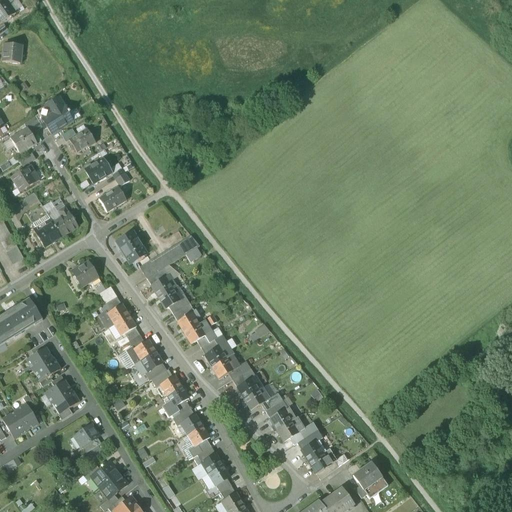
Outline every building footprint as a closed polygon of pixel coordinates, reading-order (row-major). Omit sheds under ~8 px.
[(0,25),(15,15),(5,0),(0,3),(0,25)] [(16,0),(5,0),(15,15),(18,14),(16,12),(22,8),(16,0)] [(2,63),(20,65),(22,47),(4,45),(2,63)] [(38,116),(41,120),(64,106),(59,98),(37,112),(38,116)] [(69,113),(64,106),(41,120),(45,127),(51,136),(52,135),(60,130),(73,122),(68,115),(69,114),(69,113)] [(75,109),(69,113),(69,114),(68,115),(73,122),(80,117),(75,109)] [(38,116),(35,118),(42,129),(45,127),(41,120),(38,116)] [(35,118),(30,121),(37,132),(42,129),(35,118)] [(0,119),(0,134),(1,136),(0,136),(0,137),(0,138),(11,132),(7,125),(4,126),(0,119)] [(31,135),(37,132),(30,121),(24,124),(27,129),(31,135)] [(76,131),(79,135),(86,131),(83,126),(76,131)] [(15,147),(20,155),(37,145),(31,135),(27,129),(10,140),(15,147)] [(60,130),(52,135),(55,141),(64,135),(60,130)] [(69,142),(77,154),(88,147),(88,148),(95,144),(87,130),(86,131),(79,135),(76,137),(69,141),(69,142)] [(62,137),(66,144),(69,142),(69,141),(76,137),(72,131),(62,137)] [(7,152),(15,147),(10,140),(2,145),(7,152)] [(19,162),(23,168),(35,160),(32,155),(19,162)] [(85,172),(93,185),(112,174),(103,160),(85,172)] [(0,167),(0,168),(3,173),(13,167),(10,161),(0,167)] [(110,169),(114,175),(122,170),(118,165),(110,169)] [(11,178),(20,193),(39,181),(30,167),(11,178)] [(113,175),(116,180),(126,174),(123,169),(122,170),(114,175),(113,175)] [(130,182),(126,174),(116,180),(121,187),(130,182)] [(77,187),(81,192),(90,186),(86,181),(77,187)] [(99,200),(107,213),(126,202),(118,189),(99,200)] [(24,201),(30,211),(40,205),(34,194),(24,201)] [(55,208),(52,202),(42,208),(47,216),(50,221),(52,224),(61,218),(58,212),(57,213),(54,209),(55,208)] [(61,218),(52,224),(61,239),(78,229),(69,214),(68,214),(65,208),(58,212),(61,218)] [(45,249),(61,239),(52,224),(50,221),(47,216),(33,225),(35,229),(33,231),(45,249)] [(0,231),(0,238),(9,233),(6,228),(0,231)] [(0,238),(0,242),(1,244),(12,239),(9,233),(0,238)] [(118,243),(132,266),(147,256),(133,233),(118,243)] [(140,269),(147,280),(164,269),(166,268),(169,267),(186,256),(197,249),(199,248),(191,238),(157,259),(140,269)] [(1,244),(4,250),(15,244),(12,239),(1,244)] [(4,250),(7,255),(18,249),(15,244),(4,250)] [(7,255),(10,260),(20,254),(18,249),(7,255)] [(186,256),(190,263),(201,256),(197,249),(186,256)] [(10,260),(13,265),(23,260),(20,254),(10,260)] [(26,265),(23,260),(13,265),(16,271),(26,265)] [(81,290),(89,285),(98,279),(89,264),(80,270),(82,272),(74,277),(81,290)] [(80,270),(78,267),(71,272),(74,277),(82,272),(80,270)] [(180,276),(169,267),(166,268),(164,269),(164,270),(169,276),(172,282),(180,276)] [(147,280),(151,287),(165,279),(169,276),(164,270),(147,280)] [(169,276),(165,279),(171,288),(174,286),(172,282),(169,276)] [(103,286),(98,279),(89,285),(94,292),(96,290),(102,286),(103,286)] [(172,290),(171,288),(165,279),(151,287),(158,299),(172,290)] [(99,295),(105,291),(102,286),(96,290),(99,295)] [(106,305),(107,304),(117,299),(110,288),(105,291),(99,295),(106,305)] [(178,289),(173,292),(179,302),(183,309),(189,305),(184,296),(183,297),(178,289)] [(168,308),(179,302),(173,292),(172,290),(158,299),(165,310),(168,309),(168,308)] [(121,306),(117,299),(107,304),(112,312),(121,306)] [(29,301),(1,318),(13,339),(34,326),(33,323),(40,319),(29,301)] [(168,309),(173,316),(183,309),(179,302),(168,308),(168,309)] [(108,330),(114,326),(107,315),(112,312),(107,304),(106,305),(99,309),(103,315),(99,317),(107,331),(108,330)] [(56,308),(58,313),(65,311),(63,305),(56,308)] [(189,305),(183,309),(173,316),(177,323),(191,314),(191,315),(194,313),(193,312),(189,305)] [(121,306),(112,312),(107,315),(114,326),(128,317),(121,306)] [(195,311),(193,312),(194,313),(191,315),(196,321),(200,318),(195,311)] [(177,323),(184,334),(198,326),(196,321),(191,315),(191,314),(177,323)] [(207,320),(211,327),(217,323),(213,316),(207,320)] [(135,329),(128,317),(114,326),(121,337),(125,335),(135,329)] [(0,347),(13,339),(1,318),(0,318),(0,347)] [(205,321),(198,326),(205,337),(210,344),(214,341),(217,340),(212,332),(205,321)] [(252,343),(270,333),(263,325),(254,331),(255,334),(249,338),(252,343)] [(108,330),(115,341),(121,337),(114,326),(108,330)] [(205,337),(198,326),(184,334),(191,345),(196,342),(205,337)] [(125,335),(126,338),(118,343),(120,348),(129,342),(129,343),(131,346),(134,350),(144,344),(139,336),(135,329),(125,335)] [(218,329),(212,332),(217,340),(222,336),(223,336),(218,329)] [(214,341),(219,349),(226,344),(222,336),(217,340),(214,341)] [(196,342),(201,350),(210,344),(205,337),(196,342)] [(134,366),(141,362),(154,353),(147,341),(144,344),(134,350),(131,346),(124,350),(126,353),(134,366)] [(214,341),(210,344),(201,350),(205,357),(219,349),(214,341)] [(226,344),(230,350),(235,348),(230,341),(226,344)] [(69,346),(73,352),(79,348),(76,342),(69,346)] [(233,355),(230,350),(226,344),(219,349),(226,360),(232,356),(233,355)] [(33,372),(40,383),(50,377),(60,370),(57,364),(56,365),(53,360),(54,360),(53,359),(52,359),(46,349),(25,362),(32,373),(33,372)] [(212,369),(226,360),(219,349),(205,357),(212,369)] [(133,367),(134,366),(126,353),(117,358),(126,371),(133,367)] [(161,364),(154,353),(141,362),(147,372),(148,373),(161,364)] [(239,367),(232,356),(226,360),(212,369),(219,380),(227,374),(236,369),(239,367)] [(147,372),(141,362),(134,366),(133,367),(140,378),(144,375),(144,374),(147,372)] [(246,363),(239,367),(236,369),(240,377),(250,371),(246,363)] [(149,382),(151,381),(166,372),(161,364),(148,373),(147,372),(144,374),(144,375),(149,382)] [(227,374),(232,382),(240,377),(236,369),(227,374)] [(250,371),(240,377),(232,382),(236,389),(237,389),(246,383),(242,378),(252,372),(251,370),(250,371)] [(168,371),(166,372),(151,381),(156,389),(160,386),(160,385),(172,378),(168,371)] [(242,378),(246,383),(251,380),(258,391),(262,389),(252,372),(242,378)] [(39,384),(42,389),(51,383),(53,382),(50,377),(40,383),(39,384)] [(51,383),(54,388),(64,382),(61,377),(53,382),(51,383)] [(160,386),(167,397),(181,389),(174,377),(172,378),(160,385),(160,386)] [(244,400),(258,391),(251,380),(246,383),(237,389),(244,400)] [(51,405),(52,405),(70,393),(68,389),(68,388),(65,382),(64,382),(54,388),(44,395),(45,396),(51,405)] [(269,385),(262,389),(263,391),(269,400),(276,395),(269,385)] [(105,393),(109,399),(116,395),(112,389),(105,393)] [(188,400),(181,389),(167,397),(170,402),(174,408),(175,408),(185,402),(188,400)] [(260,406),(265,403),(259,393),(258,391),(244,400),(251,412),(260,406)] [(263,391),(259,393),(265,403),(269,400),(263,391)] [(323,398),(317,391),(310,396),(316,404),(323,398)] [(71,393),(70,393),(52,405),(59,416),(69,410),(79,403),(75,397),(75,398),(71,393)] [(276,395),(269,400),(274,407),(282,402),(277,395),(276,395)] [(46,409),(51,405),(45,396),(40,400),(46,409)] [(26,405),(32,415),(37,412),(28,397),(23,400),(26,405)] [(288,399),(282,402),(287,409),(292,405),(288,399)] [(260,406),(265,413),(274,407),(269,400),(265,403),(260,406)] [(122,401),(113,406),(117,412),(125,407),(122,401)] [(174,408),(170,402),(162,407),(168,419),(171,417),(178,413),(175,408),(174,408)] [(178,413),(180,415),(190,409),(185,402),(175,408),(178,413)] [(287,409),(282,402),(274,407),(278,414),(283,411),(285,410),(286,411),(287,409)] [(15,412),(27,432),(38,425),(32,415),(26,405),(15,412)] [(278,414),(274,407),(265,413),(270,420),(278,414)] [(177,428),(181,425),(195,416),(190,409),(180,415),(172,420),(177,428)] [(58,416),(61,421),(72,415),(69,410),(59,416),(58,416)] [(285,410),(283,411),(289,421),(294,418),(289,411),(287,413),(286,411),(285,410)] [(290,423),(289,421),(283,411),(278,414),(270,420),(269,420),(276,431),(290,423)] [(28,433),(27,432),(15,412),(2,421),(14,441),(28,433)] [(186,433),(188,436),(201,428),(195,416),(181,425),(186,433)] [(348,424),(341,417),(337,420),(344,427),(348,424)] [(294,428),(299,424),(296,419),(295,420),(290,423),(294,428)] [(127,422),(119,427),(123,433),(130,428),(127,422)] [(297,434),(297,433),(294,428),(290,423),(276,431),(284,443),(293,437),(297,434)] [(312,423),(302,429),(300,430),(306,439),(308,438),(317,432),(312,423)] [(299,424),(294,428),(297,433),(300,430),(302,429),(299,424)] [(182,436),(186,433),(181,425),(177,428),(182,436)] [(74,437),(82,449),(97,439),(99,438),(91,426),(74,437)] [(208,439),(201,428),(188,436),(191,441),(185,445),(180,448),(189,462),(192,460),(197,457),(201,454),(197,446),(206,441),(208,439)] [(293,437),(297,444),(306,439),(300,430),(297,433),(297,434),(293,437)] [(322,440),(317,432),(308,438),(312,446),(315,444),(319,442),(322,440)] [(182,440),(185,445),(191,441),(188,436),(182,440)] [(82,449),(74,437),(68,441),(75,453),(82,449)] [(308,438),(306,439),(297,444),(302,452),(312,446),(308,438)] [(82,449),(86,455),(98,447),(101,445),(97,439),(82,449)] [(197,446),(201,454),(211,448),(206,441),(197,446)] [(326,452),(319,442),(315,444),(322,455),(326,452)] [(322,455),(315,444),(312,446),(302,452),(301,452),(305,458),(302,459),(306,465),(322,455)] [(82,457),(85,462),(101,452),(98,447),(86,455),(82,457)] [(215,455),(211,448),(201,454),(197,457),(201,463),(215,455)] [(142,449),(136,453),(141,461),(148,457),(142,449)] [(333,472),(337,469),(333,463),(336,462),(330,452),(327,454),(326,452),(322,455),(329,466),(333,472)] [(202,465),(209,475),(225,465),(221,460),(219,461),(215,455),(201,463),(202,464),(202,465)] [(315,474),(329,466),(322,455),(306,465),(309,470),(311,469),(315,474)] [(343,456),(336,462),(333,463),(337,469),(347,462),(343,456)] [(22,464),(18,457),(13,461),(17,467),(22,464)] [(152,458),(143,464),(146,469),(155,463),(152,458)] [(8,473),(17,467),(13,461),(4,466),(8,473)] [(91,479),(100,490),(118,475),(109,464),(100,471),(90,478),(91,479)] [(209,475),(202,465),(202,464),(191,471),(198,482),(201,480),(209,475)] [(363,491),(381,478),(371,464),(353,477),(360,487),(363,491)] [(228,470),(225,465),(209,475),(215,487),(216,486),(227,480),(229,478),(225,472),(228,470)] [(83,477),(87,482),(91,479),(90,478),(100,471),(96,466),(83,477)] [(315,474),(319,482),(320,481),(332,472),(333,472),(329,466),(315,474)] [(127,486),(118,475),(100,490),(108,501),(109,501),(114,497),(127,486)] [(209,475),(201,480),(208,491),(215,487),(209,475)] [(81,487),(87,482),(83,477),(77,482),(81,487)] [(387,487),(381,478),(363,491),(367,496),(366,496),(369,500),(387,487)] [(74,484),(71,479),(63,485),(67,489),(74,484)] [(216,486),(220,494),(231,487),(227,480),(216,486)] [(162,490),(169,500),(175,496),(168,486),(162,490)] [(236,495),(231,487),(220,494),(225,502),(236,495)] [(354,491),(361,500),(366,496),(367,496),(363,491),(360,487),(354,491)] [(345,511),(354,506),(342,489),(320,505),(318,503),(304,511),(345,511)] [(223,503),(227,511),(233,511),(243,506),(236,495),(225,502),(223,503)] [(100,508),(103,511),(104,511),(118,501),(114,497),(109,501),(108,501),(100,508)] [(108,510),(109,511),(114,511),(126,503),(122,498),(108,510)] [(136,511),(139,510),(136,506),(136,505),(131,499),(126,503),(114,511),(136,511)] [(227,511),(223,503),(215,508),(217,511),(227,511)]
